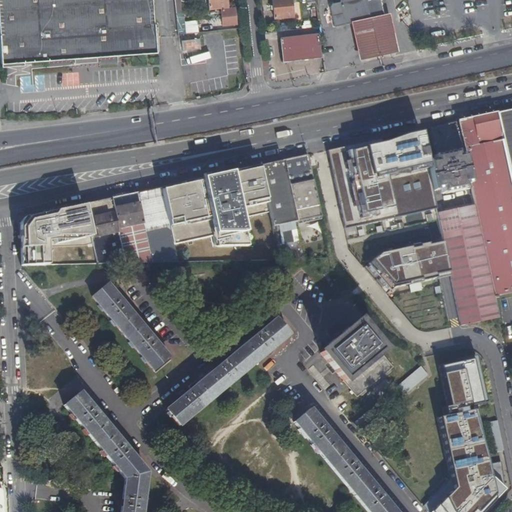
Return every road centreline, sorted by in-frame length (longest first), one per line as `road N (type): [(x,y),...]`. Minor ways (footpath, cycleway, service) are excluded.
road 1 (residential): [(217,511),(177,480),(8,273)]
road 2 (primary): [(0,205),(206,160),(256,137)]
road 3 (primary): [(256,137),(511,85)]
road 4 (primary): [(0,181),(256,137)]
road 5 (primary): [(511,54),(261,105)]
road 6 (residential): [(14,511),(8,273)]
road 7 (primary): [(142,128),(0,158)]
road 8 (primary): [(142,128),(0,140)]
road 9 (primary): [(261,105),(142,128)]
